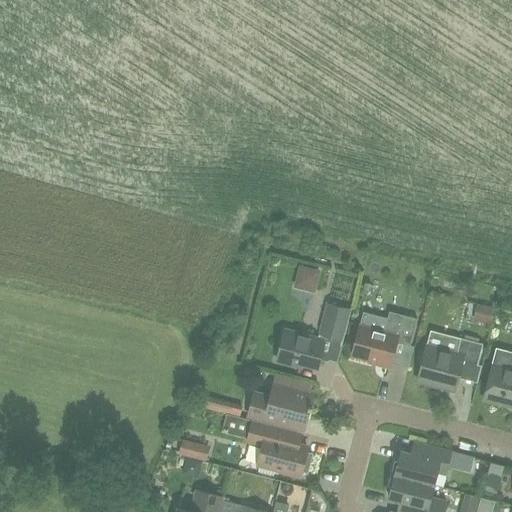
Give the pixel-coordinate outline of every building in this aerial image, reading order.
[(49,0),(4,0),(8,27),(36,23),(34,8),(49,6),(49,0)] [(104,0),(92,35),(119,44),(124,30),(137,35),(150,0),(104,0)] [(371,0),(367,10),(382,17),(387,9),(407,18),(408,15),(415,0),(371,0)] [(415,0),(407,18),(427,28),(423,37),(439,45),(450,21),(439,16),(447,0),(415,0)] [(156,5),(145,36),(161,42),(156,58),(268,99),(282,58),(287,60),(295,36),(284,32),(276,54),(219,33),(220,29),(156,5)] [(445,32),(434,54),(448,60),(450,57),(473,68),(475,64),(477,59),(478,57),(481,52),(483,46),(485,44),(485,43),(486,40),(496,21),(482,14),(480,18),(469,13),(457,38),(445,32)] [(475,64),(473,68),(494,78),(492,82),(506,89),(511,76),(511,64),(504,61),(511,44),(511,34),(506,31),(508,27),(496,21),(486,40),(485,43),(485,44),(483,46),(481,52),(478,57),(477,59),(475,64)] [(367,74),(358,100),(369,104),(359,132),(363,134),(362,137),(377,143),(378,139),(383,141),(400,96),(385,90),(388,82),(367,74)] [(400,96),(383,141),(388,143),(387,146),(402,152),(403,148),(408,150),(418,122),(429,126),(435,110),(438,100),(418,93),(415,101),(400,96)] [(429,126),(426,135),(437,139),(430,158),(455,167),(468,131),(443,122),(446,115),(435,110),(429,126)] [(468,131),(455,167),(479,176),(486,157),(497,161),(504,143),(506,136),(495,132),(492,140),(468,131)] [(497,161),(495,166),(511,172),(511,146),(510,146),(504,143),(497,161)] [(303,290),(322,292),(326,269),(306,266),(303,290)] [(343,345),(349,321),(352,308),(328,302),(319,338),(285,329),(277,360),(295,365),(296,361),(319,367),(326,340),(343,345)] [(411,345),(418,318),(404,315),(402,322),(388,318),(385,332),(360,325),(357,338),(353,337),(350,350),(353,351),(352,355),(391,365),(397,342),(411,345)] [(478,365),(484,344),(462,338),(458,354),(427,346),(418,380),(456,390),(463,361),(478,365)] [(511,370),(493,366),(485,398),(489,399),(491,402),(499,404),(503,402),(511,404),(511,370)] [(304,429),(314,393),(275,383),(271,397),(255,393),(249,414),(304,429)] [(203,410),(246,416),(247,406),(204,400),(203,410)] [(354,425),(358,406),(341,402),(336,420),(354,425)] [(306,453),(308,447),(298,445),(302,432),(254,420),(248,441),(264,445),(259,464),(261,465),(259,471),(274,475),(275,468),(300,475),(302,470),(307,471),(312,455),(306,453)] [(206,461),(210,446),(182,439),(179,453),(206,461)] [(463,463),(465,455),(424,445),(413,442),(410,453),(402,451),(399,460),(398,460),(394,461),(391,473),(434,485),(437,473),(446,476),(448,465),(450,459),(463,463)] [(444,511),(447,502),(431,498),(434,485),(391,473),(388,485),(390,488),(392,489),(390,498),(399,500),(396,511),(444,511)] [(322,492),(312,489),(306,511),(326,511),(329,504),(322,492)] [(219,511),(223,497),(197,490),(191,511),(179,508),(178,511),(219,511)]
